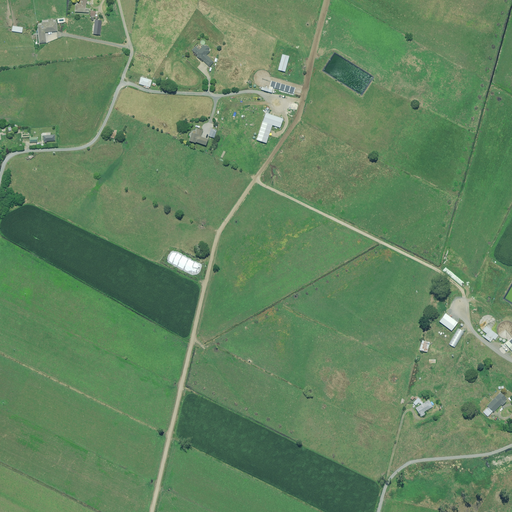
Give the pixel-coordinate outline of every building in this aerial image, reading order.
[(87,0),(81,0),(81,5),(76,4),(75,12),(89,13),(89,9),(86,9),(87,0)] [(49,22),(42,22),(42,25),(38,25),(40,43),(46,43),(46,32),(58,32),(57,21),(54,22),(53,20),(49,20),(49,22)] [(210,52),(208,50),(210,48),(205,44),(204,46),(200,50),(196,47),(192,51),(198,55),(197,56),(199,59),(200,58),(210,67),(214,62),(207,55),(210,52)] [(289,56),(282,55),(278,70),(285,72),(289,56)] [(152,80),(141,77),(139,84),(144,85),(144,87),(150,89),(152,80)] [(295,88),(271,81),(269,89),(262,87),(261,90),(272,93),(273,88),(294,94),(295,88)] [(283,119),(266,113),(257,140),(267,143),(273,125),(280,128),(283,119)] [(119,135),(116,134),(117,131),(112,129),(110,137),(114,138),(118,140),(119,135)] [(203,131),(198,129),(197,132),(193,130),(189,141),(196,143),(196,142),(206,145),(208,139),(201,137),(203,131)] [(209,137),(214,138),(215,138),(217,130),(211,129),(209,137)] [(29,162),(31,160),(35,156),(32,153),(28,156),(26,158),(29,162)] [(499,336),(487,326),(483,331),(487,334),(486,336),(484,335),(483,336),(491,342),(494,338),(495,340),(499,336)] [(465,332),(459,329),(450,344),(455,348),(465,332)] [(432,343),(422,340),(420,350),(428,352),(429,346),(431,346),(432,343)] [(493,412),(494,412),(501,405),(503,406),(508,400),(500,393),(487,406),(489,407),(484,412),(488,417),(493,412)] [(422,405),(416,408),(421,417),(426,414),(424,412),(433,407),(429,400),(424,404),(421,400),(419,398),(417,396),(415,398),(417,400),(414,403),(416,405),(419,403),(420,403),(422,405)]
